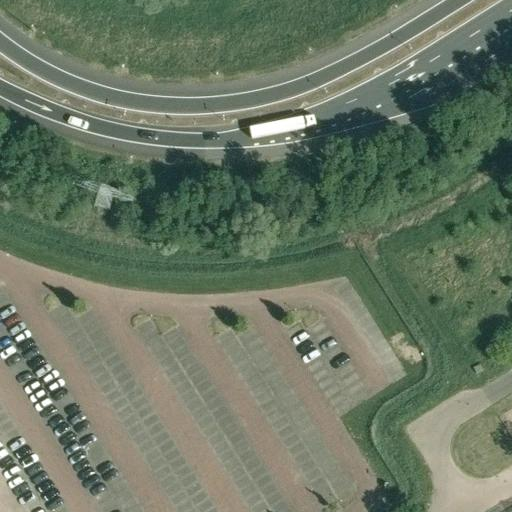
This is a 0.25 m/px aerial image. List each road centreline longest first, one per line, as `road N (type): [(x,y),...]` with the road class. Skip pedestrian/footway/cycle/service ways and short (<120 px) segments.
road 1 (motorway): [(0,92),(135,139),(256,135),(338,109),(511,10)]
road 2 (motorway): [(462,0),(356,62),(241,104),(113,100),(59,81),(0,40)]
